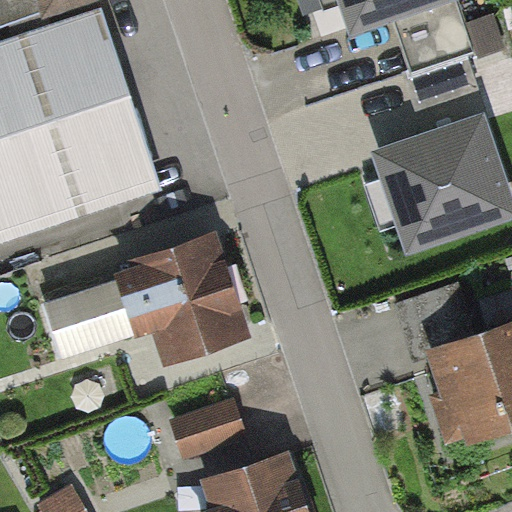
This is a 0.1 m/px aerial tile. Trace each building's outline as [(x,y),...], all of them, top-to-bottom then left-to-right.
[(0,0),(0,30),(93,0),(0,0)] [(482,53),(464,0),(341,0),(354,35),(398,21),(413,67),(405,70),(418,109),(484,87),(474,56),(482,53)] [(0,242),(162,189),(102,9),(0,42),(0,242)] [(511,211),(480,120),(381,155),(413,246),(511,211)] [(254,339),(218,232),(119,266),(122,276),(41,304),(62,367),(156,336),(167,368),(254,339)] [(458,284),(401,304),(450,446),(511,425),(511,324),(476,337),(458,284)] [(253,436),(241,401),(177,423),(189,457),(253,436)] [(312,511),(292,453),(204,483),(213,511),(312,511)] [(98,511),(83,481),(50,497),(57,511),(98,511)]
